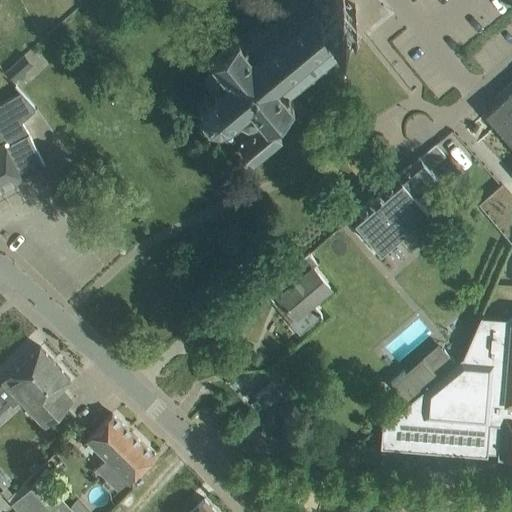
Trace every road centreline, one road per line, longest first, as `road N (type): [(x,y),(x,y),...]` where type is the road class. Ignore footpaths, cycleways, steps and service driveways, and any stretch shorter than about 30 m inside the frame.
road 1 (residential): [(133,388),(290,253)]
road 2 (residential): [(263,511),(133,388)]
road 3 (residential): [(133,388),(15,280)]
